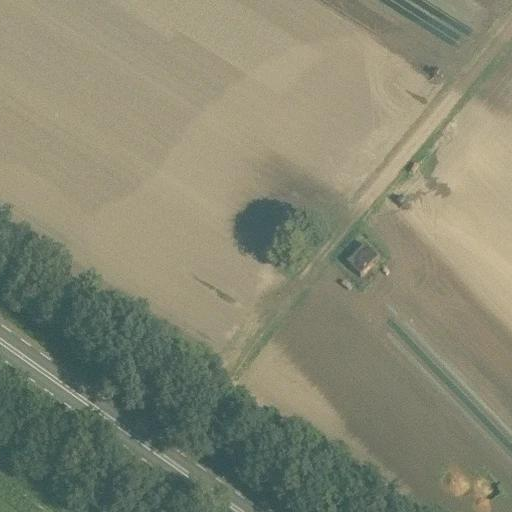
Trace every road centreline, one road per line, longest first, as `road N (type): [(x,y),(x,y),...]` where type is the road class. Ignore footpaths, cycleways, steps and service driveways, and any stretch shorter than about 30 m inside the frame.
road 1 (track): [(511,21),(228,375)]
road 2 (primary): [(238,511),(0,341)]
